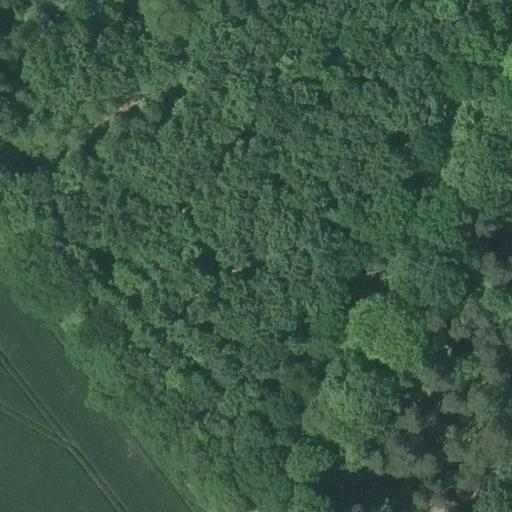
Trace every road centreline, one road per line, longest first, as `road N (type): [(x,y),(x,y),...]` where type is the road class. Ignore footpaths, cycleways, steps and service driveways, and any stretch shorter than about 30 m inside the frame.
road 1 (unclassified): [(511,167),(241,511)]
road 2 (unclassified): [(237,511),(0,236)]
